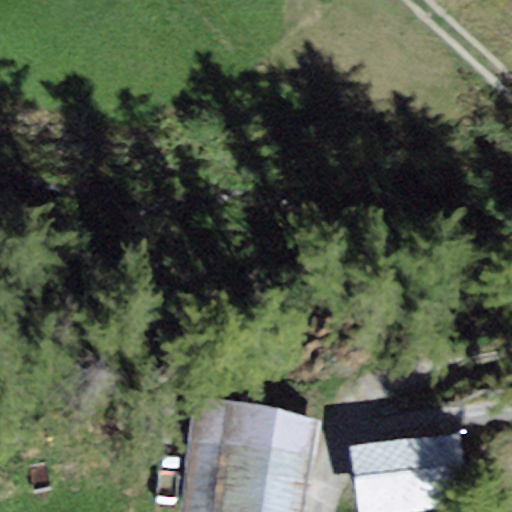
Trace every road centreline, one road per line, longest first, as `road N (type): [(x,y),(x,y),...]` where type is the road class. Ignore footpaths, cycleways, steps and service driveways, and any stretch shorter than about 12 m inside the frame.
road 1 (residential): [(511,407),(348,435),(329,463),(316,511)]
road 2 (track): [(348,435),(345,415),(374,394),(511,352)]
road 3 (track): [(511,98),(406,0)]
